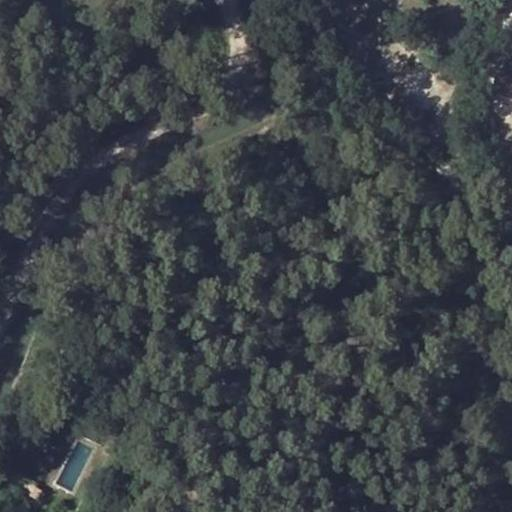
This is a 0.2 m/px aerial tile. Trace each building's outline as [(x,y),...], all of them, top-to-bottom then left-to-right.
[(347,49),(367,55),(373,33),(353,28),(347,49)] [(343,65),(363,70),(367,55),(347,49),(343,65)] [(511,78),(495,74),(490,93),(511,98),(511,78)] [(39,420),(52,388),(42,384),(28,415),(39,420)] [(36,499),(42,490),(29,482),(24,491),(36,499)]
